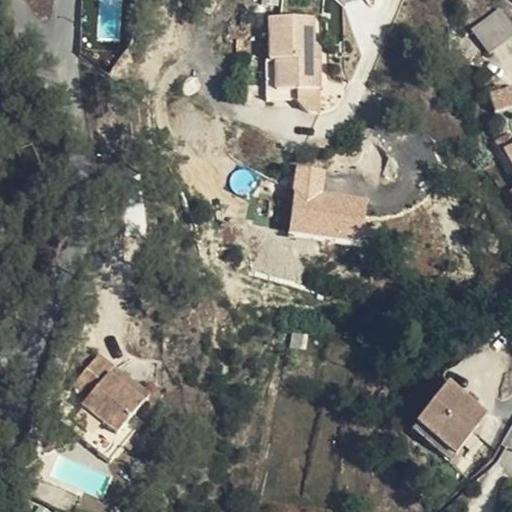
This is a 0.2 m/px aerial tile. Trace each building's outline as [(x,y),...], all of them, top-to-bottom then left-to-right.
[(511,20),(501,7),(473,29),(492,53),(511,36),(511,20)] [(285,93),(307,93),(328,93),(328,57),(318,57),(318,39),(318,17),(275,18),(275,65),(285,65),(285,93)] [(318,57),(328,57),(328,39),(318,39),(318,57)] [(307,104),(307,93),(285,93),(285,65),(275,65),(271,65),(271,105),(307,104)] [(500,165),(505,162),(506,137),(490,146),(500,165)] [(324,194),(327,171),(297,167),(288,235),(361,245),(368,200),(324,194)] [(77,421),(86,429),(111,450),(130,428),(140,415),(107,385),(118,370),(101,354),(72,390),(90,406),(77,421)] [(153,399),(118,370),(107,385),(140,415),(153,399)] [(448,379),(418,416),(457,450),(487,412),(448,379)] [(344,397),(344,387),(329,387),(329,396),(344,397)] [(457,450),(418,416),(410,427),(449,460),(457,450)] [(111,450),(86,429),(73,446),(108,474),(139,437),(130,428),(111,450)] [(45,511),(23,495),(9,511),(45,511)]
